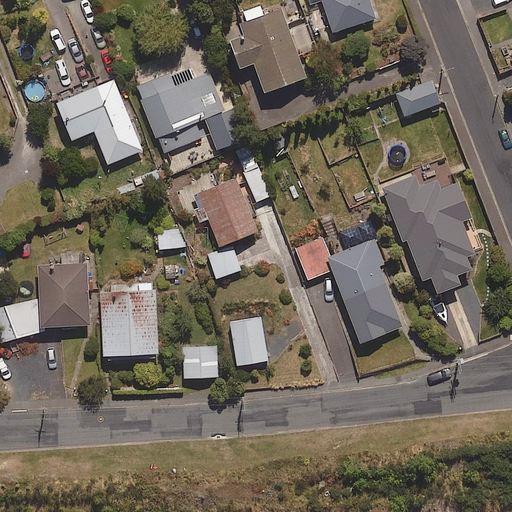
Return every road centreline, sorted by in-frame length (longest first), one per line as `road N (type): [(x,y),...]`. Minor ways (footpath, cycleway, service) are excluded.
road 1 (residential): [(0,430),(511,388)]
road 2 (residential): [(438,0),(511,190)]
